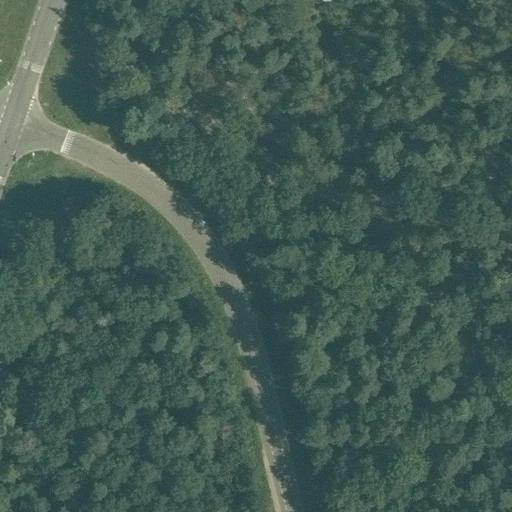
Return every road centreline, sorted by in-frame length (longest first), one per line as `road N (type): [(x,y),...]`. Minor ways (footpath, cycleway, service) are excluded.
road 1 (tertiary): [(289,511),(246,322),(210,247),(153,188),(13,122)]
road 2 (secondary): [(13,122),(55,0)]
